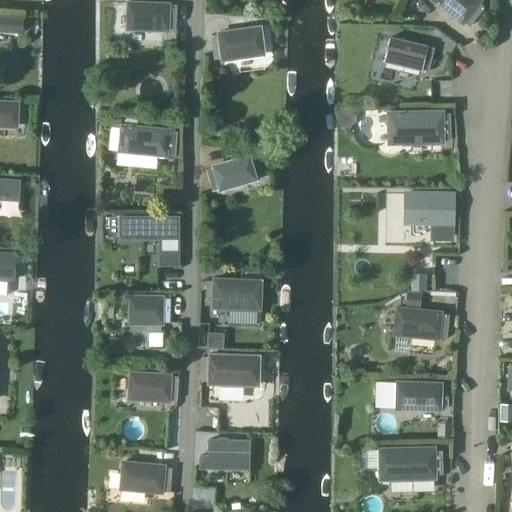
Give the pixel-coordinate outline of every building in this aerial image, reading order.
[(179,26),(180,2),(174,2),(173,0),(129,0),(129,28),(173,29),(173,26),(179,26)] [(473,24),(488,5),(483,1),(483,0),(438,0),(466,22),(468,20),(473,24)] [(0,28),(24,31),(25,15),(0,13),(0,28)] [(223,58),(268,52),(264,22),(219,28),(219,32),(213,32),(217,57),(223,56),(223,58)] [(431,69),(437,45),(430,44),(431,43),(394,34),(387,60),(425,69),(425,68),(431,69)] [(0,123),(22,125),(24,97),(0,95),(0,123)] [(447,111),(447,107),(390,109),(391,143),(448,141),(448,138),(454,138),(453,111),(447,111)] [(178,153),(181,129),(174,128),(174,126),(124,121),(121,149),(171,155),(172,152),(178,153)] [(223,189),(261,177),(253,151),(215,162),(216,165),(209,167),(216,188),(222,186),(223,189)] [(0,199),(4,200),(19,201),(21,179),(5,178),(0,177),(0,199)] [(404,190),(403,224),(434,225),(434,235),(455,236),(455,225),(455,191),(404,190)] [(119,215),(119,238),(159,239),(159,265),(180,265),(180,215),(119,215)] [(11,252),(0,251),(0,278),(9,279),(11,252)] [(412,272),(412,288),(427,288),(427,272),(412,272)] [(207,279),(207,304),(213,304),(213,307),(231,308),(231,322),(258,323),(259,309),(264,309),(265,277),(214,276),(214,280),(207,279)] [(420,306),(422,291),(407,290),(405,305),(420,306)] [(171,321),(172,297),(166,297),(166,293),(130,293),(129,324),(165,324),(165,321),(171,321)] [(449,339),(451,315),(445,314),(446,311),(398,305),(395,335),(442,341),(443,339),(449,339)] [(262,386),(263,353),(210,352),(210,356),(203,356),(203,380),(209,380),(209,384),(262,386)] [(178,400),(180,375),(174,375),(174,372),(130,369),(129,400),(173,402),(173,399),(178,400)] [(397,408),(397,411),(444,413),(444,410),(450,410),(450,398),(444,398),(445,383),(398,381),(398,384),(397,408)] [(500,418),(511,418),(511,403),(500,403),(500,418)] [(452,436),(452,425),(438,425),(438,436),(452,436)] [(250,439),(228,438),(207,438),(207,454),(199,454),(199,469),(250,469),(250,461),(250,446),(250,439)] [(381,449),(363,450),(363,470),(381,470),(382,482),(440,480),(439,475),(445,475),(445,451),(439,451),(439,447),(439,446),(381,448),(381,449)] [(172,491),(174,468),(168,467),(169,463),(123,460),(121,490),(166,494),(166,491),(172,491)]
